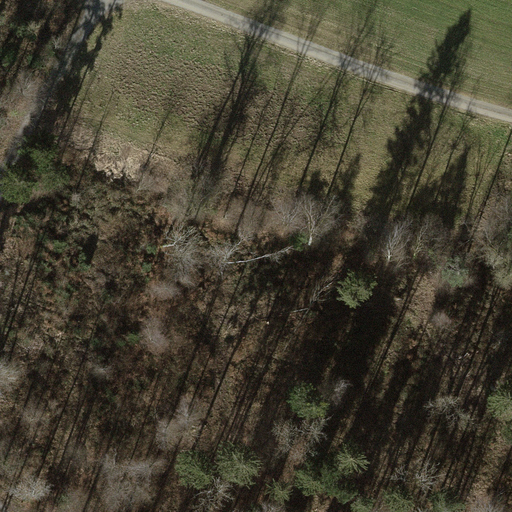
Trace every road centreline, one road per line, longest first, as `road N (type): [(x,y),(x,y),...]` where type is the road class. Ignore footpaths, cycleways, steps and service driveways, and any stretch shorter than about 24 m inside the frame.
road 1 (track): [(178,0),(511,114)]
road 2 (track): [(0,187),(12,151),(90,16),(120,0)]
